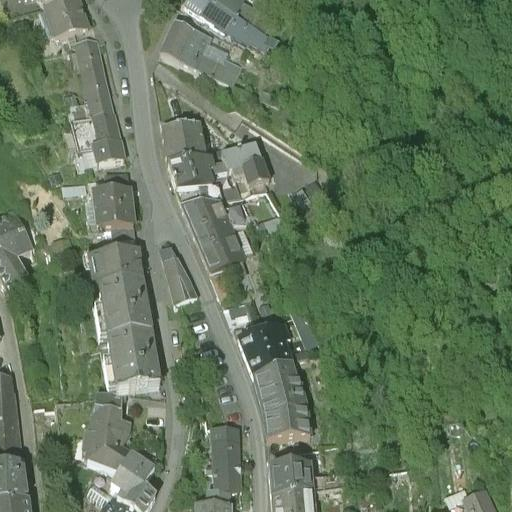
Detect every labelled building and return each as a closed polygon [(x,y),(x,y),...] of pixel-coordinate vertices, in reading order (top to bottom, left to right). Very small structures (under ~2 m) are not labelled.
[(0,0),(0,8),(22,0),(0,0)] [(43,25),(76,13),(70,0),(32,0),(37,10),(1,23),(6,38),(43,25)] [(196,0),(194,3),(233,28),(250,40),(260,25),(223,0),(196,0)] [(233,28),(194,3),(183,18),(245,57),(246,55),(262,64),(269,53),(250,40),(233,28)] [(43,25),(53,55),(87,43),(76,13),(43,25)] [(284,30),(289,33),(296,25),(288,17),(280,25),(284,30)] [(210,49),(174,33),(159,67),(231,100),(240,80),(222,71),(220,76),(202,68),(210,49)] [(91,132),(112,127),(96,54),(75,59),(88,116),(91,132)] [(285,63),(293,68),(299,60),(291,55),(285,63)] [(261,106),(260,116),(278,122),(280,112),(261,106)] [(70,137),(91,132),(88,116),(65,122),(70,137)] [(77,169),(92,165),(96,181),(123,174),(112,127),(91,132),(70,137),(77,169)] [(166,177),(204,171),(203,165),(198,135),(160,141),(166,177)] [(219,161),(203,165),(204,171),(208,170),(219,167),(241,159),(230,150),(219,161)] [(241,159),(219,167),(226,184),(230,183),(232,190),(243,186),(246,200),(267,192),(263,182),(268,180),(263,166),(259,168),(254,155),(241,159)] [(208,170),(204,171),(166,177),(174,205),(180,219),(215,214),(221,212),(216,197),(210,197),(207,188),(226,184),(219,167),(208,170)] [(100,190),(101,198),(102,210),(127,208),(125,188),(100,190)] [(101,198),(91,199),(97,246),(109,245),(131,242),(127,208),(102,210),(101,198)] [(217,213),(215,214),(180,219),(195,254),(228,240),(217,213)] [(0,224),(0,253),(2,252),(3,252),(19,243),(35,235),(31,228),(21,233),(13,218),(0,224)] [(0,283),(11,301),(30,289),(15,263),(32,255),(30,252),(34,250),(38,251),(42,249),(35,235),(19,243),(3,252),(2,252),(0,253),(0,283)] [(242,275),(228,240),(195,254),(194,254),(209,289),(222,283),(242,275)] [(132,254),(131,242),(109,245),(111,257),(132,254)] [(136,265),(134,254),(111,258),(113,270),(136,265)] [(176,275),(169,263),(159,265),(173,318),(195,310),(187,293),(176,275)] [(100,302),(140,295),(138,284),(139,284),(136,265),(113,270),(88,274),(93,303),(100,302)] [(233,310),(222,283),(209,289),(219,315),(233,310)] [(140,295),(100,302),(109,354),(149,347),(140,295)] [(246,314),(222,322),(231,343),(255,335),(246,314)] [(235,355),(250,349),(249,348),(254,346),(251,338),(231,344),(235,355)] [(251,393),(289,378),(275,343),(262,348),(260,343),(254,346),(249,348),(250,349),(251,353),(237,358),(251,393)] [(149,347),(109,354),(117,404),(122,403),(158,397),(149,347)] [(0,426),(17,425),(13,393),(10,378),(0,378),(0,426)] [(308,450),(305,424),(297,394),(293,395),(289,378),(251,393),(251,394),(263,433),(265,457),(289,454),(308,450)] [(94,407),(92,423),(119,427),(122,403),(117,404),(94,407)] [(120,434),(121,427),(119,427),(92,423),(88,446),(85,445),(82,465),(85,466),(84,473),(106,480),(111,466),(124,473),(129,465),(135,454),(129,450),(131,435),(120,434)] [(0,467),(22,466),(17,425),(0,426),(0,467)] [(212,457),(237,456),(236,443),(212,445),(212,457)] [(447,446),(448,458),(458,456),(457,445),(447,446)] [(289,454),(265,457),(266,473),(291,467),(289,454)] [(212,457),(210,457),(210,458),(212,457),(213,473),(210,473),(210,490),(214,490),(214,506),(207,506),(205,511),(229,511),(229,506),(240,506),(239,488),(240,488),(241,487),(241,486),(242,485),(242,483),(242,482),(241,481),(240,479),(239,478),(238,477),(237,477),(235,477),(235,471),(238,471),(237,456),(212,457)] [(150,511),(154,505),(149,502),(142,498),(150,484),(153,479),(129,465),(124,473),(117,484),(110,496),(121,503),(117,509),(121,511),(150,511)] [(0,506),(27,505),(22,466),(0,467),(0,506)] [(106,480),(117,484),(124,473),(111,466),(106,480)] [(279,478),(280,483),(289,483),(288,474),(279,478)] [(267,485),(269,511),(293,511),(310,509),(309,495),(307,481),(289,483),(280,483),(267,485)] [(142,498),(149,502),(155,487),(150,484),(142,498)] [(387,493),(387,505),(407,501),(407,489),(387,493)] [(309,495),(310,509),(335,503),(333,491),(309,495)] [(121,511),(117,509),(93,496),(88,505),(100,511),(121,511)] [(85,511),(86,502),(73,502),(74,511),(85,511)]
